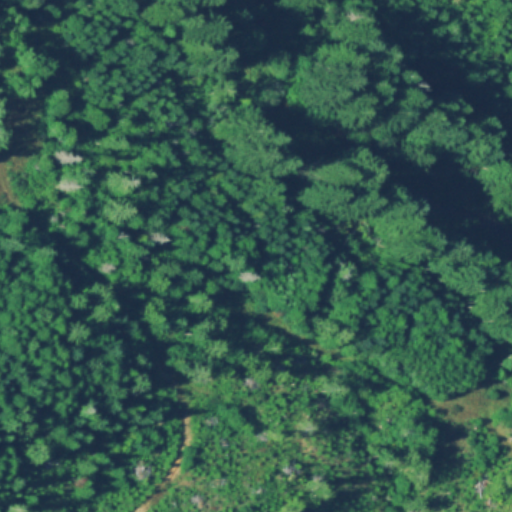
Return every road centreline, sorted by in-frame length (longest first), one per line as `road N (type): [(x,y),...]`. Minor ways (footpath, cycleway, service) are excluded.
road 1 (track): [(95,278),(273,330),(511,445)]
road 2 (track): [(136,511),(161,479),(185,412),(125,309),(10,199),(0,176)]
